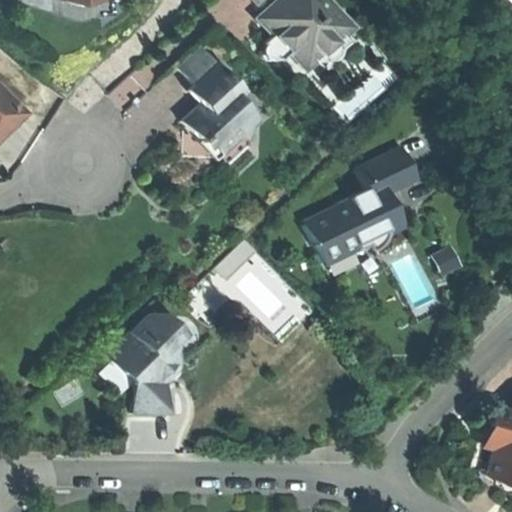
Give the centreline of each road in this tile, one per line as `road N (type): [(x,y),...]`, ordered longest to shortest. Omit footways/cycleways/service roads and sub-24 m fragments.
road 1 (residential): [(376,485),(309,474),(0,471)]
road 2 (unknown): [(86,160),(135,94),(229,0)]
road 3 (residential): [(376,485),(428,418),(511,334)]
